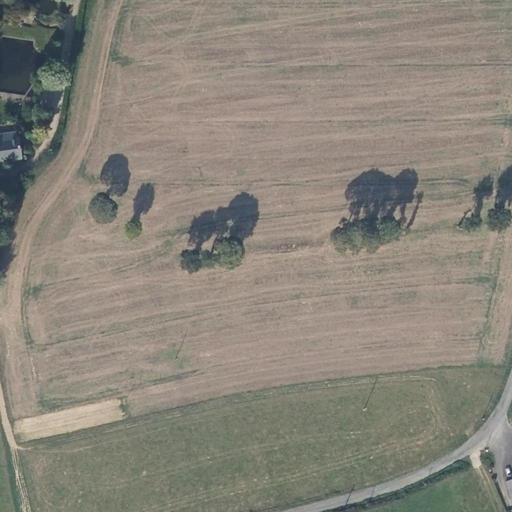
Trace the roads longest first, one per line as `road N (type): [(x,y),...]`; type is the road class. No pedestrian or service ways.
road 1 (unclassified): [(313,511),(408,480),(460,452),(491,424),(511,377)]
road 2 (track): [(9,173),(41,148),(75,0)]
